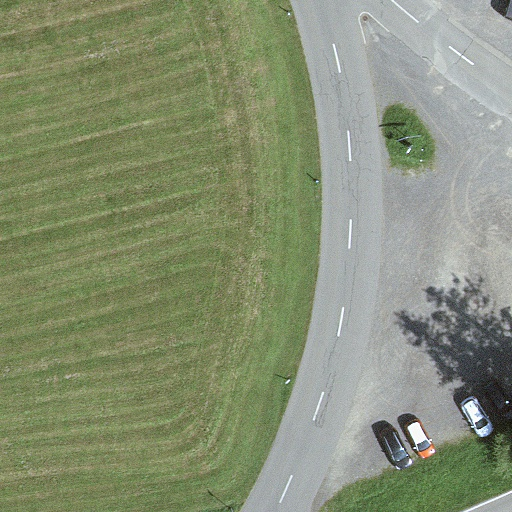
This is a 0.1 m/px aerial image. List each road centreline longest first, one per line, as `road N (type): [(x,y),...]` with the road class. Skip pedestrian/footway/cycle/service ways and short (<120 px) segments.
road 1 (tertiary): [(330,0),(351,170),(350,260),(340,331),(283,511)]
road 2 (tertiary): [(394,0),(511,84)]
